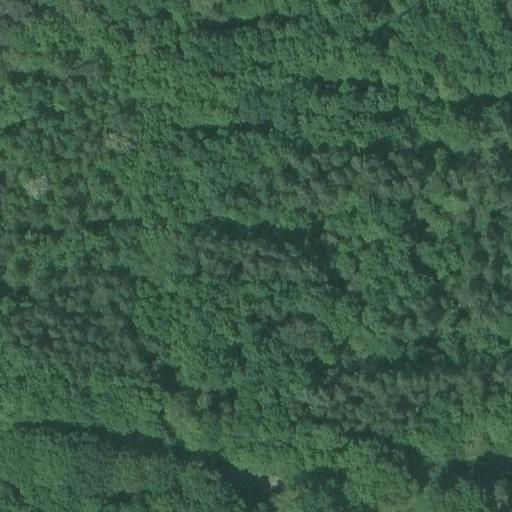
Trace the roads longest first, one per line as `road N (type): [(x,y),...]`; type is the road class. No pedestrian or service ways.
road 1 (unclassified): [(361,511),(216,468),(0,444)]
road 2 (track): [(388,511),(423,485),(511,474)]
